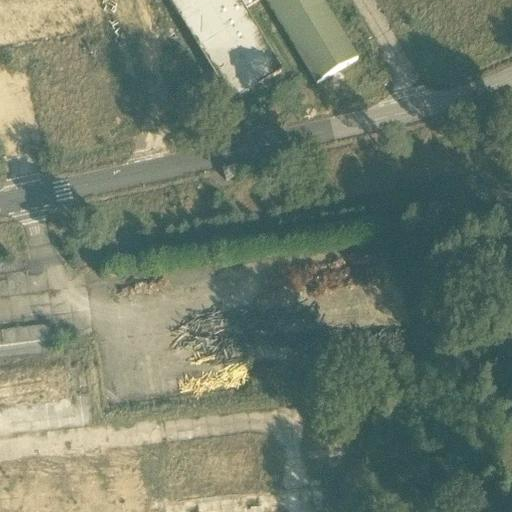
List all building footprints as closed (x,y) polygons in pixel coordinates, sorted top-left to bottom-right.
[(0,0),(0,46),(116,24),(110,0),(0,0)] [(239,0),(173,0),(223,103),(277,77),(239,0)] [(352,65),(318,0),(264,0),(308,87),(352,65)] [(222,171),(226,182),(236,179),(233,168),(222,171)] [(29,328),(32,340),(52,336),(49,324),(29,328)] [(0,406),(68,401),(65,372),(0,376),(0,406)] [(184,492),(254,488),(252,448),(181,452),(184,492)] [(327,457),(329,485),(346,484),(344,456),(327,457)]
